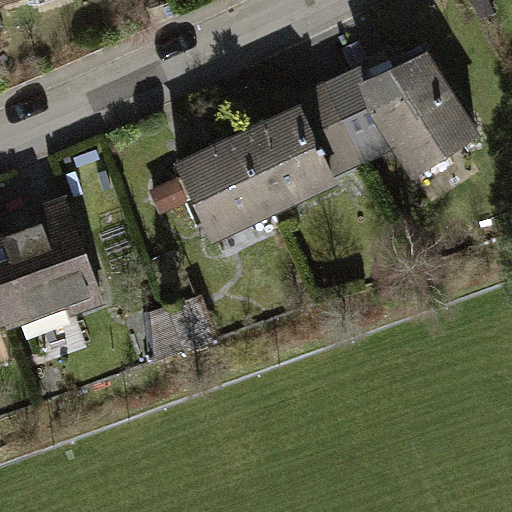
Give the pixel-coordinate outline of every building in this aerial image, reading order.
[(475,135),(423,48),(367,81),(362,84),(384,121),(390,132),(400,149),(414,171),(475,135)] [(362,69),(325,86),(349,138),(384,121),(362,84),(367,81),(362,69)] [(294,100),(298,110),(317,152),(349,138),(325,86),(294,100)] [(298,110),(240,136),(272,206),(330,179),(317,152),(298,110)] [(240,136),(177,165),(209,235),(272,206),(240,136)] [(72,213),(0,238),(0,305),(5,318),(64,297),(69,311),(103,299),(72,213)]
